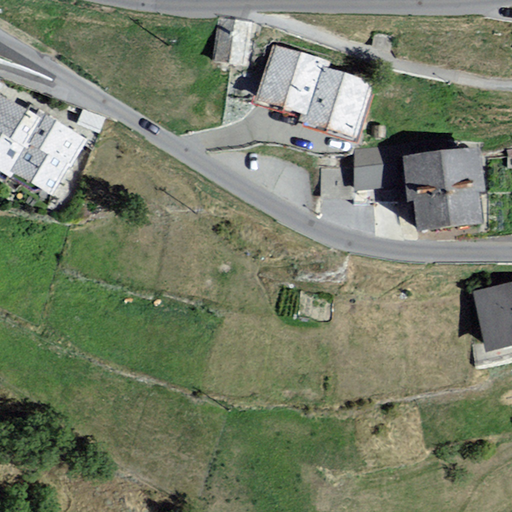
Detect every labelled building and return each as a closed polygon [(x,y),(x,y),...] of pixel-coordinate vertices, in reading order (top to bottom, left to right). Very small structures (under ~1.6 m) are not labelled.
[(249,26),(216,22),(210,66),(243,71),(249,26)] [(330,67),(270,49),(252,109),(299,123),(297,130),(352,147),(369,89),(327,76),(330,67)] [(35,121),(0,102),(0,181),(3,183),(35,121)] [(50,205),(81,144),(37,122),(7,183),(50,205)] [(357,187),(402,185),(400,138),(355,140),(357,187)] [(472,159),(405,167),(414,243),(482,234),(472,159)] [(511,291),(471,300),(484,361),(511,355),(511,291)]
